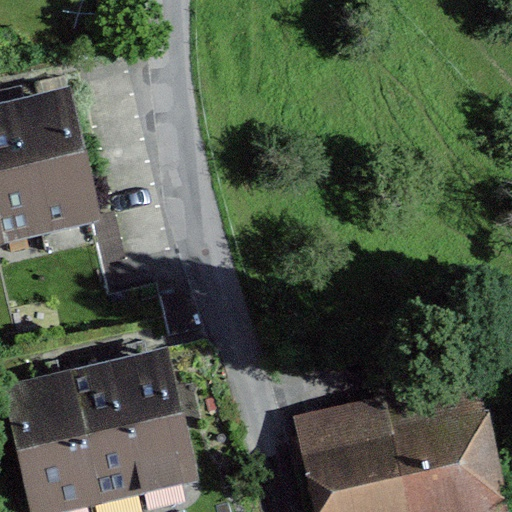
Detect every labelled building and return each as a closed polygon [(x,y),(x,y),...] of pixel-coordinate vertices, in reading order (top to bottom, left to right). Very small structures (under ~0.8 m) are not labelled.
[(63,101),(14,113),(39,225),(89,214),(63,101)] [(14,113),(0,115),(0,234),(39,225),(14,113)] [(458,511),(487,506),(456,352),(402,363),(408,393),(380,399),(386,428),(314,442),(313,434),(291,438),(298,470),(324,464),(333,511),(458,511)] [(161,362),(111,373),(137,486),(187,474),(161,362)] [(111,373),(63,384),(89,497),(137,486),(111,373)] [(39,508),(89,497),(63,384),(13,395),(39,508)]
